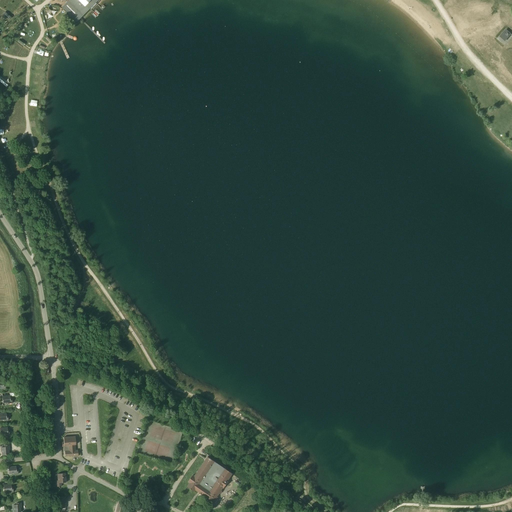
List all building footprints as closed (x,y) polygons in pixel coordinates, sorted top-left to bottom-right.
[(68,0),(66,2),(67,3),(67,2),(70,5),(70,4),(81,16),(88,9),(83,5),(87,2),(88,2),(89,0),(68,0)] [(54,12),(51,13),(50,8),(46,9),(49,18),(55,16),(54,12)] [(511,33),(506,28),(501,34),(506,38),(511,33)] [(0,77),(0,82),(7,86),(9,84),(4,82),(5,78),(1,76),(0,77)] [(10,395),(2,396),(3,403),(7,402),(7,403),(12,403),(11,398),(10,398),(10,395)] [(6,413),(0,413),(0,419),(3,420),(3,421),(8,420),(8,415),(6,416),(6,413)] [(7,427),(0,427),(0,434),(0,435),(5,434),(5,435),(9,435),(9,430),(7,430),(7,427)] [(64,442),(62,442),(62,446),(64,446),(64,445),(69,445),(69,451),(64,451),(65,456),(73,455),(73,456),(78,456),(77,450),(75,450),(75,444),(76,444),(75,436),(63,437),(64,442)] [(207,457),(194,476),(193,475),(188,482),(189,483),(187,487),(194,491),(195,490),(206,497),(205,499),(212,503),(215,499),(216,500),(218,497),(217,496),(219,493),(220,494),(222,491),(221,490),(223,488),(224,488),(228,481),(227,480),(232,473),(207,457)] [(16,466),(8,467),(9,474),(13,473),(13,474),(18,474),(18,469),(16,469),(16,466)] [(56,481),(57,487),(61,486),(60,483),(65,482),(65,473),(57,474),(57,481),(56,481)] [(3,485),(4,492),(8,491),(9,492),(13,492),(13,487),(11,487),(11,484),(3,485)] [(56,497),(57,508),(65,508),(64,497),(56,497)] [(13,505),(13,511),(20,511),(20,507),(21,507),(21,503),(16,503),(16,505),(13,505)]
